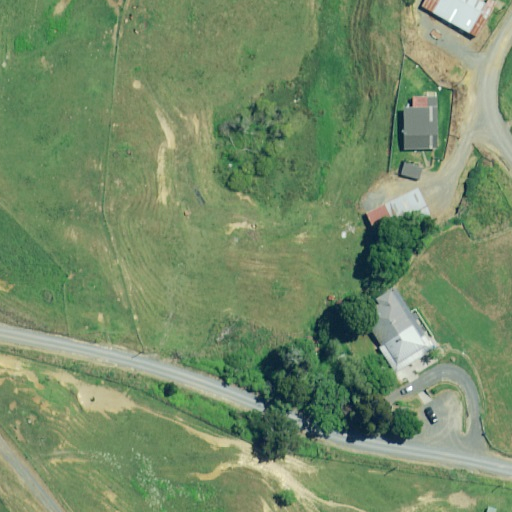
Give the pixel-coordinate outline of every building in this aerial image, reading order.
[(490,9),(475,0),(421,0),(419,5),(473,38),(490,9)] [(455,33),(444,26),(438,36),(449,43),(455,33)] [(425,97),(411,97),(411,107),(401,107),(401,149),(420,149),(420,135),(425,135),(425,97)] [(420,167),(400,162),(398,175),(417,179),(420,167)] [(429,214),(416,189),(382,205),(395,231),(429,214)] [(390,291),(358,310),(380,346),(378,347),(394,373),(427,352),(390,291)]
